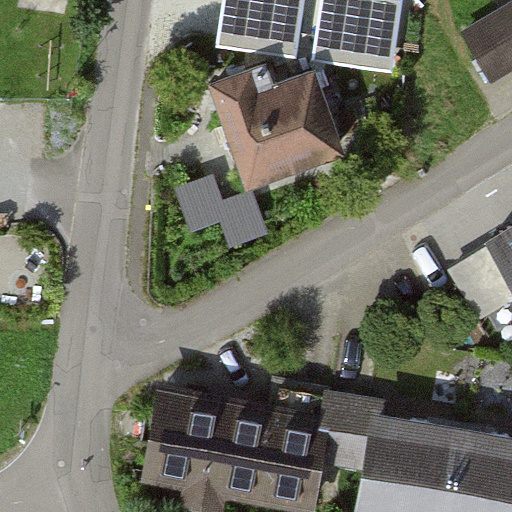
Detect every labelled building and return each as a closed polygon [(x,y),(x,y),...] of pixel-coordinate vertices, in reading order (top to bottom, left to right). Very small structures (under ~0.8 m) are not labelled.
[(298,0),(231,0),(226,38),(292,48),(298,0)] [(397,2),(383,0),(329,0),(322,52),(389,61),(397,2)] [(511,6),(468,32),(493,75),(511,64),(511,6)] [(217,82),(250,177),(340,146),(314,71),(271,86),(264,66),(217,82)] [(511,238),(450,276),(479,325),(511,305),(511,306),(511,238)] [(154,391),(137,478),(306,511),(317,457),(323,424),(154,391)] [(323,424),(317,457),(353,464),(343,511),(511,511),(511,460),(362,431),(366,409),(327,402),(323,424)]
